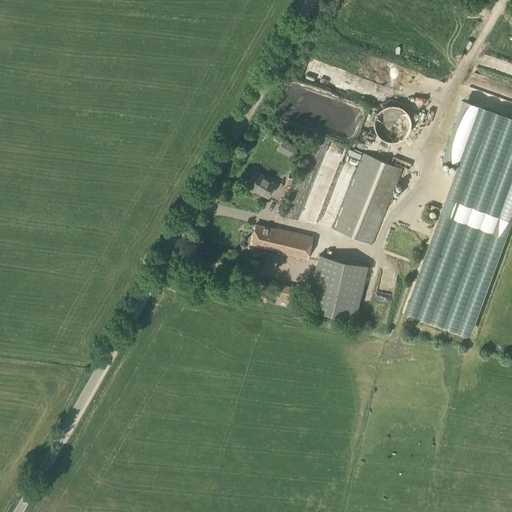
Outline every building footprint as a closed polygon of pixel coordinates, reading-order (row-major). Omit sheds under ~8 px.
[(464,62),(475,48),(470,44),(458,58),(464,62)] [(462,127),(469,130),(480,102),(473,99),(462,127)] [(374,117),(373,121),(373,124),(374,127),(375,130),(376,133),(378,135),(381,137),(383,139),(386,140),(389,141),(393,141),(396,141),(399,140),(402,138),(404,137),(406,134),(408,132),(410,129),(410,126),(411,122),(410,119),(410,116),(408,113),(407,111),(404,108),(402,107),(399,105),(396,104),(393,104),(390,104),(387,104),(384,106),(381,107),(379,109),(377,112),(375,115),(374,117)] [(355,127),(355,119),(347,119),(347,127),(355,127)] [(372,244),(402,168),(363,152),(332,228),(372,244)] [(455,168),(455,158),(448,158),(448,164),(445,164),(445,168),(455,168)] [(267,198),(277,183),(256,170),(247,186),(267,198)] [(457,215),(469,218),(474,201),(462,198),(457,215)] [(471,220),(483,223),(487,205),(474,203),(471,220)] [(494,227),(500,211),(488,207),(483,223),(494,227)] [(274,229),(255,224),(250,243),(269,248),(269,250),(307,259),(312,236),(274,227),(274,229)] [(355,320),(368,265),(318,254),(306,308),(355,320)] [(390,311),(400,275),(390,273),(380,309),(390,311)] [(419,278),(408,307),(418,311),(430,282),(419,278)] [(149,304),(162,283),(156,280),(144,301),(149,304)] [(302,304),(304,291),(280,289),(278,302),(302,304)]
